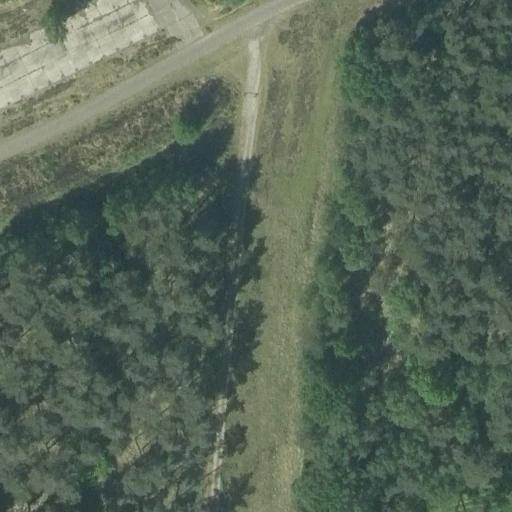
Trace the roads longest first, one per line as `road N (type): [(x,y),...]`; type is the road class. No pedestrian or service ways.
road 1 (track): [(255,22),(217,511)]
road 2 (track): [(0,147),(302,0)]
